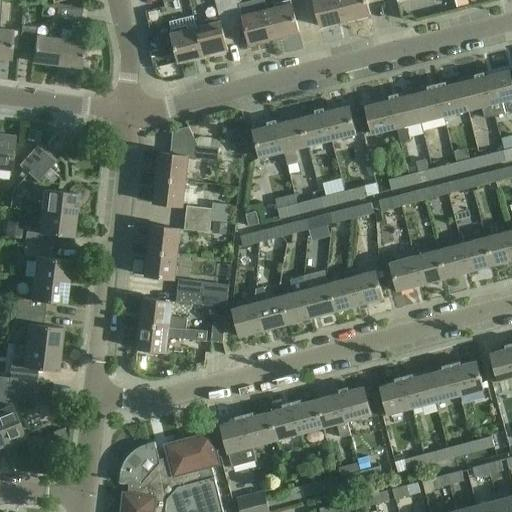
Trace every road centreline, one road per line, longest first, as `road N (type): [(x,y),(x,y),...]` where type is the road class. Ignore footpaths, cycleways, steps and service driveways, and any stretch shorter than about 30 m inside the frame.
road 1 (residential): [(93,397),(151,401),(511,299)]
road 2 (residential): [(131,109),(511,20)]
road 3 (residential): [(93,397),(131,109)]
road 4 (residential): [(0,95),(131,109)]
